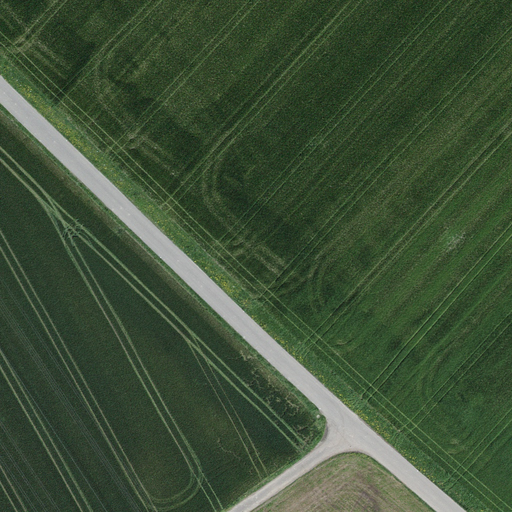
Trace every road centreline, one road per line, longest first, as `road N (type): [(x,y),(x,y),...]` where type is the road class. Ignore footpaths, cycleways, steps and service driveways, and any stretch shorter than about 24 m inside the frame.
road 1 (unclassified): [(450,511),(352,429),(0,87)]
road 2 (track): [(352,429),(234,511)]
